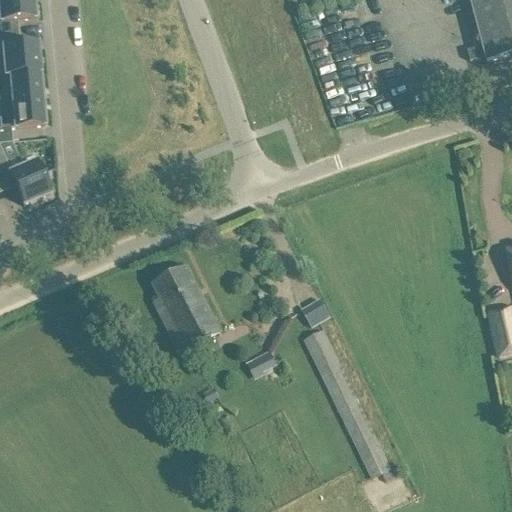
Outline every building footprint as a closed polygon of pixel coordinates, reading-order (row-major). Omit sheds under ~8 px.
[(0,0),(0,38),(12,37),(11,24),(34,22),(32,0),(0,0)] [(511,0),(470,0),(483,48),(468,52),(471,63),(486,59),(487,64),(511,57),(511,0)] [(0,78),(39,75),(37,48),(13,50),(12,37),(0,38),(0,78)] [(39,75),(0,78),(0,104),(41,101),(39,75)] [(0,132),(0,147),(14,146),(13,131),(44,128),(41,101),(0,104),(0,130),(0,132)] [(0,169),(0,187),(3,194),(15,189),(24,208),(50,197),(34,161),(9,171),(7,166),(0,169)] [(152,287),(160,301),(154,305),(163,322),(181,357),(221,336),(196,286),(187,269),(152,287)] [(314,329),(335,318),(326,299),(305,311),(314,329)] [(497,360),(511,356),(511,308),(485,315),(497,360)] [(309,339),(370,482),(391,473),(330,330),(309,339)] [(247,366),(255,381),(276,369),(268,355),(247,366)]
